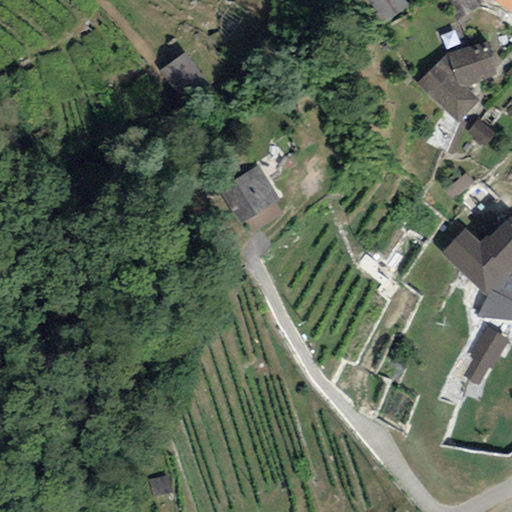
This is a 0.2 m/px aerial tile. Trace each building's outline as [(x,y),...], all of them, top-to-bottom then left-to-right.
[(408,3),(406,0),(369,0),(384,20),(408,3)] [(511,0),(495,0),(511,11),(511,0)] [(488,37),(450,48),(415,83),(458,120),(480,97),(466,84),(499,74),(488,37)] [(494,132),(476,118),(467,131),(485,144),(494,132)] [(258,163),(220,186),(239,218),(278,195),(258,163)] [(511,214),(508,210),(481,241),(465,227),(444,250),(489,291),(492,287),(511,297),(511,214)] [(511,317),(511,297),(492,287),(489,291),(475,313),(511,318),(511,317)] [(506,337),(482,325),(466,355),(472,358),(463,375),(478,382),(486,366),(490,368),(506,337)]
